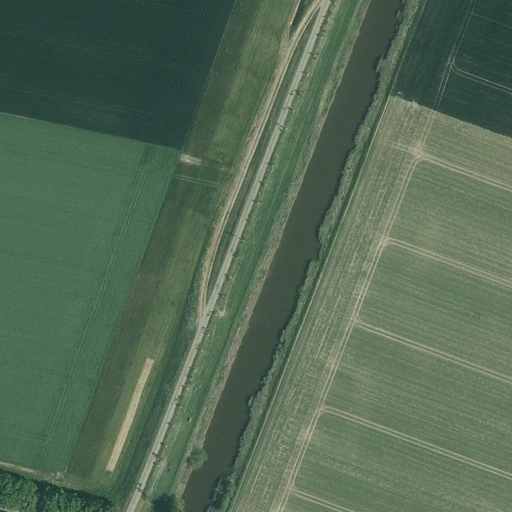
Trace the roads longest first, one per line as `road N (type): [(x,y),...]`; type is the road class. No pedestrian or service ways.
road 1 (unclassified): [(125,511),(325,0)]
road 2 (track): [(205,316),(201,273),(293,36),(312,9),(321,9)]
